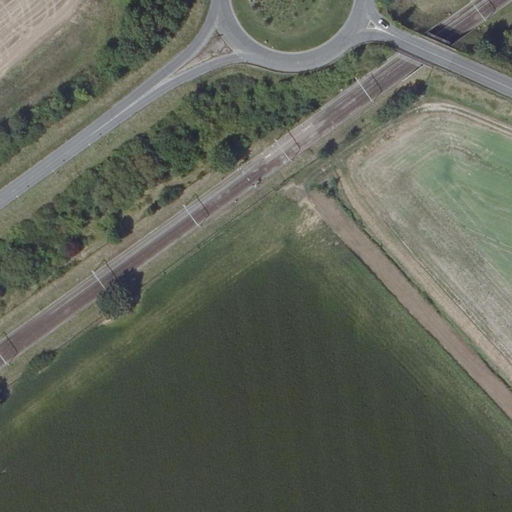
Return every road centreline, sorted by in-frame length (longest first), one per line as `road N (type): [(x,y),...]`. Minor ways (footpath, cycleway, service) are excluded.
road 1 (track): [(313,175),(418,109),(445,107),(511,132)]
road 2 (secondary): [(222,0),(204,39),(112,123)]
road 3 (secondary): [(112,123),(256,50)]
road 4 (secondary): [(0,203),(112,123)]
road 5 (tertiary): [(511,89),(394,37)]
